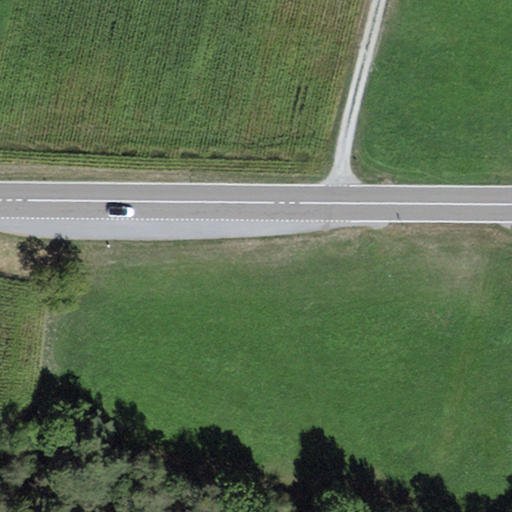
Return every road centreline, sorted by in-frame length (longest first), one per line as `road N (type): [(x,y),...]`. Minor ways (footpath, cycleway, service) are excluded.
road 1 (secondary): [(0,201),(511,206)]
road 2 (track): [(378,0),(327,206)]
